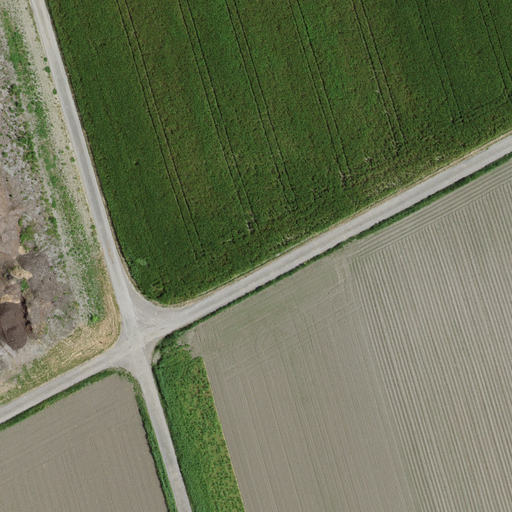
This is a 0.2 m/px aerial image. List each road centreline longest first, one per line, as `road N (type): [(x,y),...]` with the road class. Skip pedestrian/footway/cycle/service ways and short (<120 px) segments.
road 1 (track): [(0,417),(511,143)]
road 2 (unclassified): [(188,511),(38,0)]
